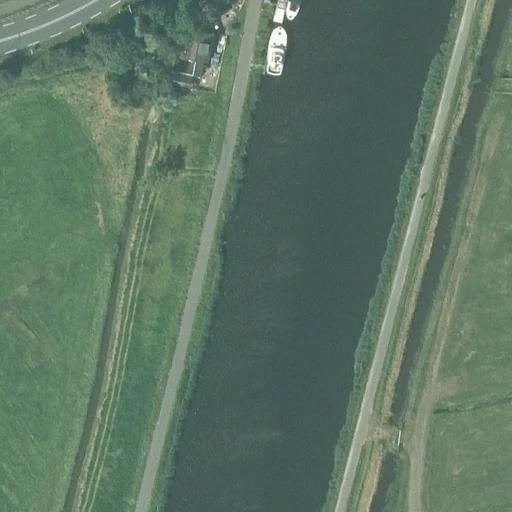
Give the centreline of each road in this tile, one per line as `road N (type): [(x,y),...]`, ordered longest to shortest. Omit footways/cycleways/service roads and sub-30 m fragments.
road 1 (unclassified): [(139,511),(220,185),(254,0)]
road 2 (track): [(412,511),(421,413),(509,78)]
